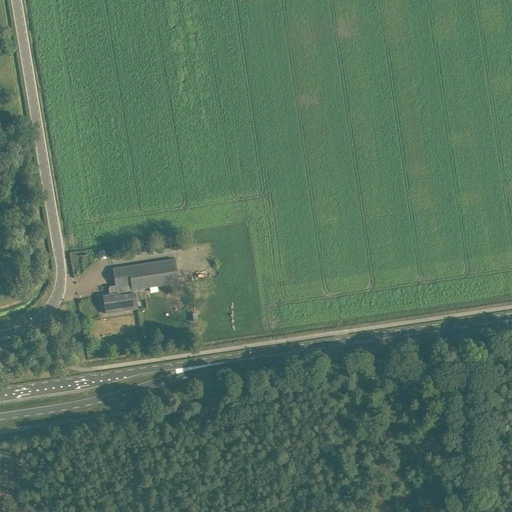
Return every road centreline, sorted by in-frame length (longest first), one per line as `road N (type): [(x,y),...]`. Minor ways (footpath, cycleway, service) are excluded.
road 1 (unclassified): [(34,323),(51,310),(61,278),(16,0)]
road 2 (primary): [(222,361),(511,318)]
road 3 (primary): [(0,415),(117,394),(222,361)]
road 4 (primary): [(222,361),(0,392)]
road 5 (track): [(466,511),(468,363)]
